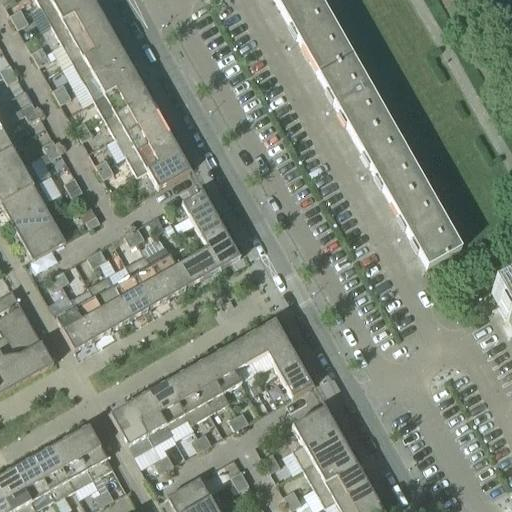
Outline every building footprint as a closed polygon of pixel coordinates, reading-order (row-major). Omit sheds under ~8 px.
[(32,0),(39,12),(60,0),(32,0)] [(60,0),(39,12),(49,29),(92,5),(88,0),(60,0)] [(270,0),(316,79),(425,272),(459,253),(316,0),(270,0)] [(49,29),(60,50),(103,25),(92,5),(49,29)] [(8,20),(12,27),(23,21),(19,14),(8,20)] [(23,21),(12,27),(16,34),(27,28),(23,21)] [(60,50),(71,68),(114,44),(103,25),(60,50)] [(71,68),(82,87),(124,63),(114,44),(71,68)] [(30,57),(34,65),(44,59),(40,52),(30,57)] [(44,59),(34,65),(38,72),(48,66),(44,59)] [(82,87),(92,106),(135,82),(124,63),(82,87)] [(9,70),(0,74),(0,79),(2,83),(13,77),(9,70)] [(13,77),(2,83),(6,90),(17,84),(13,77)] [(146,100),(135,82),(92,106),(103,125),(146,100)] [(51,95),(55,102),(66,96),(62,89),(51,95)] [(66,96),(55,102),(59,109),(69,103),(66,96)] [(103,125),(113,144),(156,119),(146,100),(103,125)] [(19,113),(23,120),(34,114),(30,107),(19,113)] [(34,114),(23,120),(27,127),(38,121),(34,114)] [(113,144),(124,162),(167,138),(156,119),(113,144)] [(72,132),(76,139),(87,134),(83,126),(72,132)] [(4,131),(0,133),(0,158),(10,153),(15,150),(4,131)] [(87,134),(76,139),(80,147),(91,141),(87,134)] [(135,182),(146,176),(145,175),(178,157),(167,138),(124,162),(135,182)] [(41,150),(45,158),(55,152),(51,145),(41,150)] [(55,152),(45,158),(48,165),(59,159),(55,152)] [(10,153),(0,158),(0,182),(20,171),(10,153)] [(145,175),(146,176),(156,195),(189,176),(178,157),(145,175)] [(94,170),(98,177),(108,171),(104,164),(94,170)] [(20,171),(0,182),(0,207),(37,187),(37,188),(40,186),(39,185),(30,168),(29,166),(20,171)] [(108,171),(98,177),(101,184),(112,178),(108,171)] [(62,188),(66,195),(77,189),(73,182),(62,188)] [(37,187),(0,207),(0,210),(2,214),(9,227),(47,206),(37,188),(37,187)] [(77,189),(66,195),(70,202),(80,196),(77,189)] [(199,197),(180,208),(199,242),(219,230),(200,197),(199,197)] [(130,210),(126,202),(115,208),(119,215),(130,210)] [(47,206),(9,227),(10,228),(13,233),(20,245),(20,246),(52,228),(42,209),(47,206)] [(98,228),(94,221),(84,227),(88,234),(98,228)] [(52,228),(20,246),(20,247),(23,252),(30,264),(31,266),(64,247),(52,228)] [(168,240),(173,237),(169,228),(163,232),(168,240)] [(219,230),(199,242),(205,253),(218,274),(238,263),(219,230)] [(136,233),(129,237),(135,248),(142,244),(136,233)] [(135,248),(129,237),(122,241),(128,252),(135,248)] [(158,241),(139,252),(143,260),(145,262),(149,270),(149,271),(167,303),(167,302),(180,295),(180,296),(186,292),(174,271),(169,261),(168,260),(158,241)] [(185,252),(169,261),(174,271),(186,292),(218,274),(205,253),(190,262),(185,252)] [(99,254),(92,258),(98,269),(105,265),(99,254)] [(98,269),(92,258),(85,262),(91,273),(98,269)] [(143,260),(124,271),(148,314),(149,313),(150,313),(162,306),(166,303),(167,303),(149,271),(149,270),(145,262),(143,260)] [(124,271),(106,281),(130,324),(143,316),(148,314),(124,271)] [(61,276),(54,280),(60,290),(67,286),(61,276)] [(60,290),(54,280),(47,284),(53,294),(60,290)] [(106,281),(87,292),(112,334),(125,327),(130,324),(106,281)] [(511,283),(500,290),(497,292),(490,296),(498,310),(491,314),(507,342),(511,339),(511,283)] [(87,292),(67,304),(70,308),(92,346),(92,345),(93,345),(106,338),(111,335),(112,334),(87,292)] [(10,297),(1,302),(7,313),(17,307),(10,296),(9,296),(10,297)] [(51,319),(56,328),(58,332),(72,357),(73,356),(86,349),(92,346),(70,308),(51,319)] [(0,397),(52,369),(18,311),(0,321),(0,397)] [(273,325),(254,337),(266,358),(265,358),(272,370),(292,359),(273,325)] [(254,337),(221,355),(240,387),(234,376),(265,358),(266,358),(254,337)] [(221,355),(202,366),(227,409),(227,408),(221,398),(240,387),(221,355)] [(311,392),(292,359),(272,370),(290,403),(311,392)] [(202,366),(184,376),(208,419),(227,409),(202,366)] [(184,376),(165,387),(189,430),(208,419),(184,376)] [(165,387),(146,398),(167,435),(185,425),(188,430),(189,430),(165,387)] [(146,398),(127,408),(146,441),(164,430),(167,436),(167,435),(146,398)] [(146,441),(127,408),(108,419),(126,452),(146,441)] [(293,429),(290,430),(301,450),(334,432),(330,426),(323,413),(322,412),(298,426),(293,429)] [(241,417),(234,421),(240,432),(247,428),(241,417)] [(240,432),(234,421),(227,425),(233,436),(240,432)] [(87,431),(67,442),(92,485),(111,474),(87,431)] [(301,450),(291,455),(301,474),(301,475),(344,450),(334,432),(301,450)] [(203,439),(196,442),(202,453),(209,449),(203,439)] [(67,442),(49,453),(73,496),(92,485),(67,442)] [(202,453),(196,442),(189,446),(195,457),(202,453)] [(344,450),(301,475),(312,494),(355,469),(344,450)] [(49,453),(30,463),(54,506),(73,496),(49,453)] [(260,464),(264,471),(274,465),(270,458),(260,464)] [(166,460),(159,464),(165,474),(172,470),(166,460)] [(30,463),(11,474),(32,511),(39,511),(52,505),(53,507),(54,506),(30,463)] [(165,474),(159,464),(152,468),(158,478),(165,474)] [(274,465),(264,471),(268,478),(278,472),(274,465)] [(355,469),(312,494),(322,511),(323,511),(366,488),(365,487),(362,482),(355,469)] [(32,511),(11,474),(0,480),(0,498),(7,511),(32,511)] [(229,482),(233,489),(243,483),(239,476),(229,482)] [(197,483),(165,501),(165,503),(170,511),(191,511),(208,503),(197,483)] [(243,483),(233,489),(237,496),(247,490),(243,483)] [(366,488),(323,511),(324,511),(333,507),(336,511),(367,511),(376,507),(376,506),(373,501),(366,488)] [(106,494),(99,498),(105,508),(112,504),(106,494)] [(281,501),(285,508),(296,503),(292,495),(281,501)] [(98,511),(105,508),(99,498),(92,502),(97,511),(98,511)] [(213,511),(208,503),(191,511),(213,511)] [(296,503),(285,508),(287,511),(295,511),(300,510),(296,503)]
